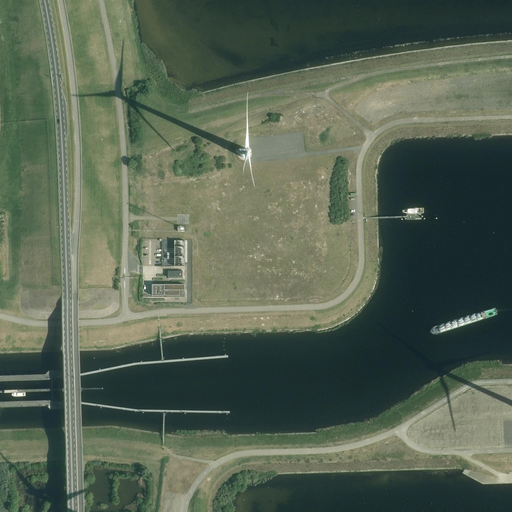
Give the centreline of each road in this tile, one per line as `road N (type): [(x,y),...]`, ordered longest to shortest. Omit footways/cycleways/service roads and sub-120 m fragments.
road 1 (primary): [(74,511),(60,117),(44,0)]
road 2 (unclassified): [(81,511),(77,143),(60,0)]
